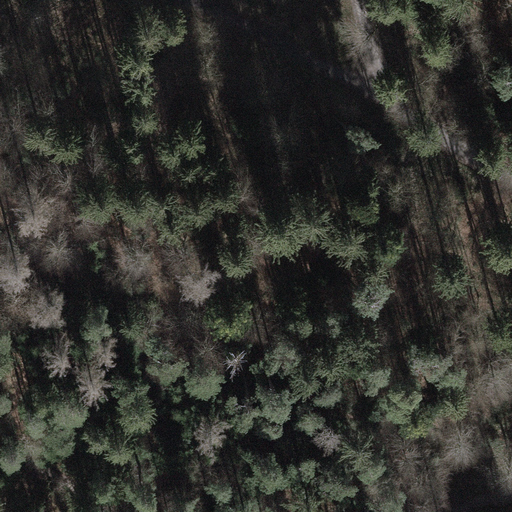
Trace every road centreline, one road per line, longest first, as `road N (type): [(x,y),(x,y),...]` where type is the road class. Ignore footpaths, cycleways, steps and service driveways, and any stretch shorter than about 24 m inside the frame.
road 1 (track): [(384,94),(178,0)]
road 2 (track): [(511,172),(384,94)]
